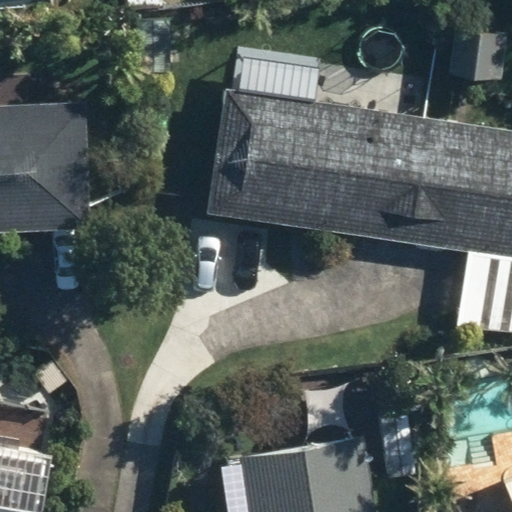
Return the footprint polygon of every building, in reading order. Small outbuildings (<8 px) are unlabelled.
[(137,15),(137,65),(171,65),(171,14),(137,15)] [(511,24),(511,18),(445,14),(441,67),(508,72),(511,24)] [(511,121),(223,77),(204,205),(468,245),(457,315),(511,323),(511,121)] [(0,97),(0,225),(92,222),(87,95),(0,97)] [(377,511),(364,428),(239,448),(239,454),(220,457),(228,511),(377,511)] [(0,511),(37,511),(40,496),(0,489),(0,511)]
